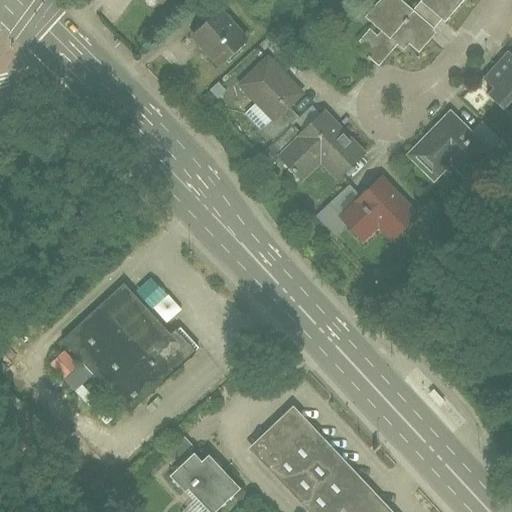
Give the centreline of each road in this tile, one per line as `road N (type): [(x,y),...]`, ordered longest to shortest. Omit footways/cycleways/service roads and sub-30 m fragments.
road 1 (tertiary): [(107,97),(487,511)]
road 2 (residential): [(501,0),(434,78),(392,108)]
road 3 (tertiary): [(14,0),(107,97)]
